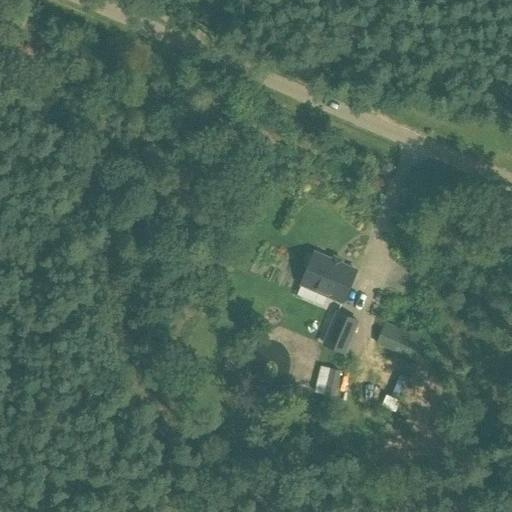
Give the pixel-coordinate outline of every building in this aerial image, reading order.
[(342,302),(355,270),(315,253),(301,285),(342,302)] [(345,355),(360,322),(336,311),(322,346),(345,355)] [(418,362),(427,339),(386,322),(376,344),(418,362)] [(335,396),(338,383),(341,372),(321,367),(315,391),(335,396)] [(386,396),(382,407),(396,413),(400,402),(386,396)]
